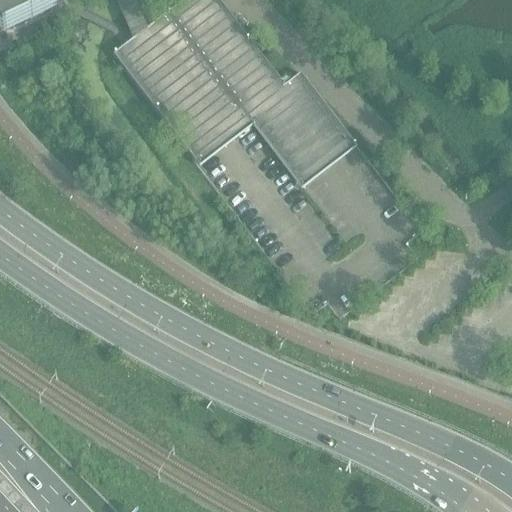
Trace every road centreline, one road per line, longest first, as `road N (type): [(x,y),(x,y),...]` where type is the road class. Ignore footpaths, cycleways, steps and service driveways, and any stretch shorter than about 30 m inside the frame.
road 1 (tertiary): [(511,483),(453,449),(225,353),(132,302),(0,211)]
road 2 (tertiary): [(0,257),(213,388),(385,462),(461,511)]
road 3 (unclassified): [(472,226),(239,0)]
